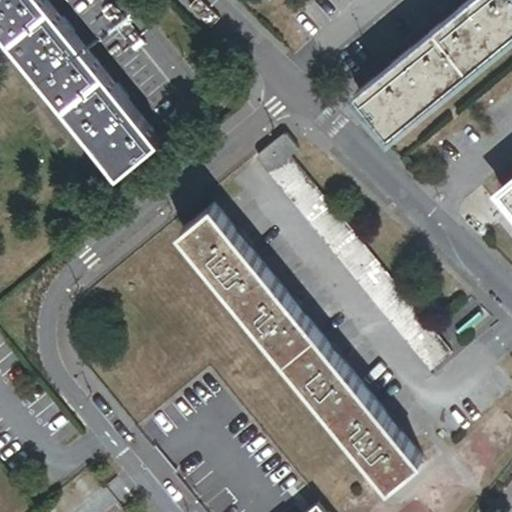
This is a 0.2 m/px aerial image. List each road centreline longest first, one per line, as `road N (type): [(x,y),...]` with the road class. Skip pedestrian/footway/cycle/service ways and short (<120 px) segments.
road 1 (residential): [(293,91),(68,278),(52,312),(66,377),(173,511)]
road 2 (residential): [(293,91),(511,295)]
road 3 (residential): [(201,0),(293,91)]
road 4 (unknown): [(412,202),(511,120)]
